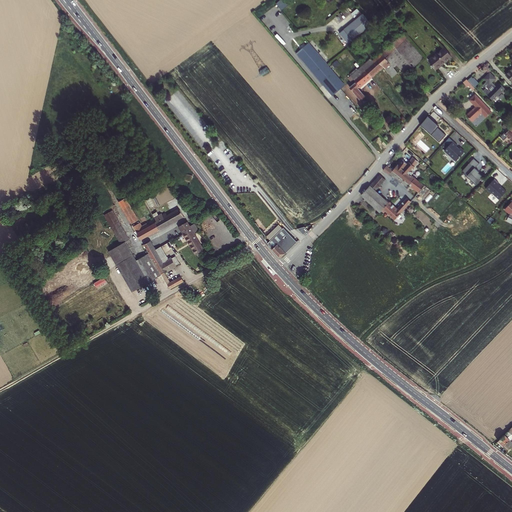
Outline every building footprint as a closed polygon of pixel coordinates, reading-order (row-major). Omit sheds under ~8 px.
[(361,14),(338,34),(348,44),(370,25),(361,14)] [(359,104),(364,99),(356,90),(368,79),(379,70),(388,80),(393,75),(389,70),(392,68),(400,77),(419,61),(401,39),(371,63),(368,59),(358,67),(346,78),(352,85),(347,89),(359,104)] [(309,44),(297,53),(332,96),(344,85),(309,44)] [(430,54),(422,60),(425,63),(424,63),(431,72),(447,59),(439,50),(432,56),(430,54)] [(486,79),(489,82),(485,86),(488,89),(485,92),(494,100),(498,96),(499,97),(503,93),(503,92),(506,89),(502,85),(499,87),(497,87),(493,83),(497,79),(491,73),(486,79)] [(465,82),(461,85),(465,90),(467,89),(471,94),(473,91),(465,82)] [(408,89),(403,93),(413,103),(417,98),(408,89)] [(474,109),(465,118),(470,124),(479,115),(484,120),(490,115),(473,97),(468,102),(474,109)] [(447,134),(428,117),(422,125),(427,129),(441,141),(447,134)] [(511,131),(509,128),(502,134),(511,144),(511,143),(511,131)] [(454,141),(450,137),(446,142),(450,145),(454,141)] [(458,145),(454,141),(450,145),(445,150),(452,156),(453,155),(458,160),(465,152),(458,145)] [(382,181),(378,176),(359,197),(378,214),(381,211),(393,221),(413,199),(419,203),(428,191),(409,177),(410,176),(411,175),(411,174),(411,173),(410,172),(416,164),(411,160),(409,162),(404,157),(391,173),(413,191),(395,211),(373,191),(382,181)] [(475,158),(463,170),(476,182),(483,175),(479,172),(480,171),(476,167),(480,163),(475,158)] [(385,168),(381,172),(388,177),(391,173),(385,168)] [(495,178),(487,188),(492,193),(493,192),(500,199),(507,191),(499,183),(500,182),(495,178)] [(153,239),(141,246),(145,253),(133,260),(122,240),(125,237),(106,209),(109,206),(95,186),(85,193),(118,242),(105,249),(128,291),(169,268),(153,239)] [(121,200),(115,203),(137,240),(178,218),(174,211),(162,218),(161,215),(158,217),(156,213),(148,217),(152,224),(139,231),(135,223),(132,224),(131,221),(132,220),(121,200)] [(182,223),(174,227),(190,257),(199,252),(189,236),(194,233),(189,224),(184,227),(182,223)] [(281,258),(283,258),(297,244),(289,235),(287,238),(284,235),(276,242),(279,245),(273,251),(281,258)] [(104,277),(94,283),(96,288),(107,282),(104,277)] [(509,428),(496,442),(505,451),(511,444),(511,443),(509,440),(511,437),(511,426),(509,429),(509,428)]
